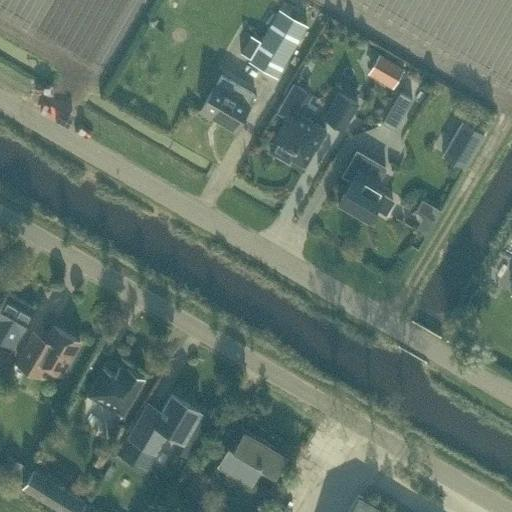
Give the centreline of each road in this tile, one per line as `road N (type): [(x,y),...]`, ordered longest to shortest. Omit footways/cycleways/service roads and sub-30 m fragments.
road 1 (unclassified): [(511,394),(0,97)]
road 2 (unclassified): [(511,511),(0,214)]
